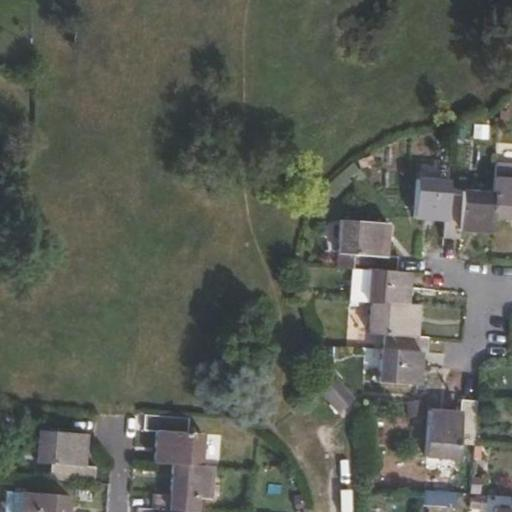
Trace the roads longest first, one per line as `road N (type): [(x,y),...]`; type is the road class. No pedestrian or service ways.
road 1 (track): [(0,275),(239,323)]
road 2 (track): [(120,299),(128,433)]
